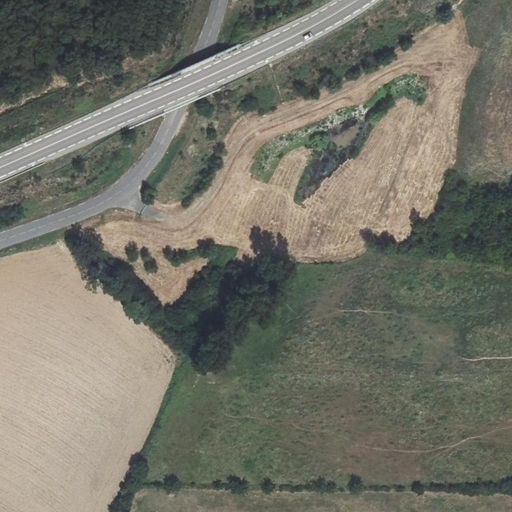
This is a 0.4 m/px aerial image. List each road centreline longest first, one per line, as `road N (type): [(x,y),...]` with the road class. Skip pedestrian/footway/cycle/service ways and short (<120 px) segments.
road 1 (tertiary): [(0,168),(357,0)]
road 2 (track): [(122,192),(144,210),(172,218),(192,213),(240,138),(432,44)]
road 3 (unclassified): [(220,0),(163,143),(122,192),(0,242)]
